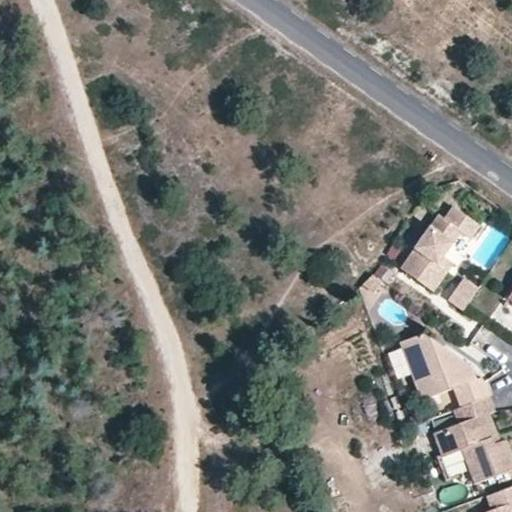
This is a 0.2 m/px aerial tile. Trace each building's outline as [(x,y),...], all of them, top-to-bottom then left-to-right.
[(432,291),(446,271),(437,264),(442,256),(460,232),(469,238),(479,225),(453,207),(444,219),(438,215),(401,268),(432,291)] [(442,256),(437,264),(446,271),(452,263),(442,256)] [(363,285),(373,294),(383,281),(374,275),(363,285)] [(448,299),(464,310),(478,290),(462,279),(448,299)] [(489,397),(481,377),(476,379),(471,368),(424,334),(400,343),(421,400),(454,389),(461,408),(489,397)] [(483,417),(489,414),(495,412),(489,397),(461,408),(453,410),(458,424),(433,433),(442,456),(462,449),(475,484),(511,470),(511,460),(504,440),(500,442),(493,444),(483,417)] [(493,444),(500,442),(489,414),(483,417),(493,444)] [(511,511),(511,487),(486,497),(491,510),(486,511),(511,511)]
